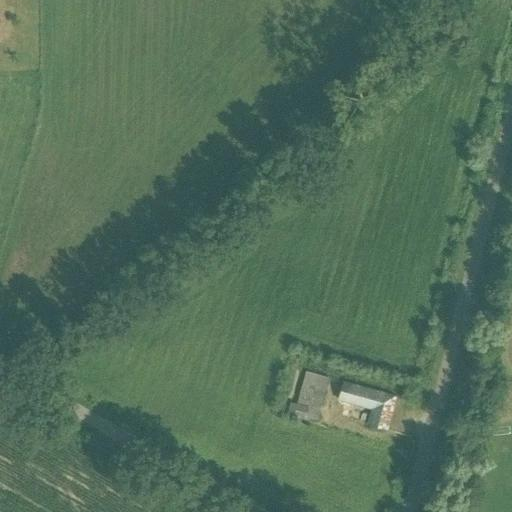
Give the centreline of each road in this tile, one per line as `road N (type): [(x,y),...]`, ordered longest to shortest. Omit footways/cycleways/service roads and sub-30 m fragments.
road 1 (unclassified): [(409,511),(511,101)]
road 2 (unclassified): [(262,511),(0,364)]
